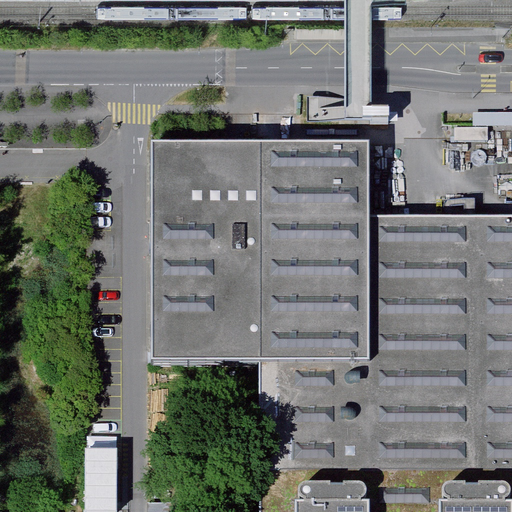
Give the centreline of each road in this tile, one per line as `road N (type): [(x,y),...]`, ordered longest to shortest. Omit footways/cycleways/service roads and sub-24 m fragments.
road 1 (tertiary): [(0,66),(390,68)]
road 2 (tertiary): [(390,68),(449,83),(511,84)]
road 3 (tertiary): [(511,58),(445,57),(390,68)]
